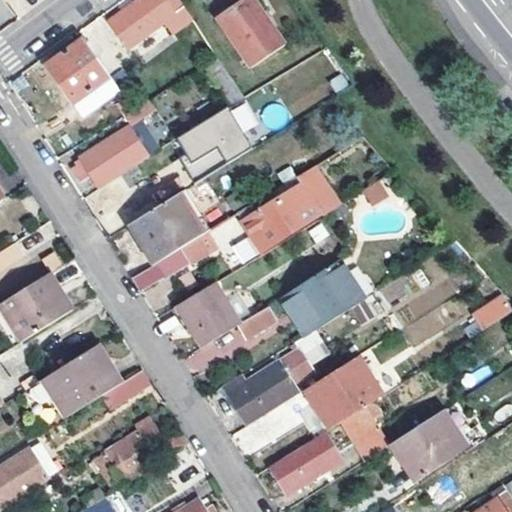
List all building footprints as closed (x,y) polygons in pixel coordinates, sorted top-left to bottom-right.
[(181,5),(178,0),(134,0),(107,21),(116,32),(110,36),(116,46),(119,43),(121,46),(124,44),(126,47),(163,19),(168,25),(176,18),(173,12),(181,5)] [(283,43),(260,11),(257,12),(248,0),(237,0),(215,17),(250,67),(283,43)] [(116,90),(82,39),(45,65),(78,113),(116,90)] [(204,64),(231,105),(244,97),(217,55),(204,64)] [(259,138),(261,141),(270,136),(244,97),(231,105),(237,113),(190,141),(193,146),(186,151),(194,164),(202,160),(208,169),(259,138)] [(121,116),(128,126),(77,157),(79,160),(69,167),(78,181),(88,174),(95,185),(145,155),(147,157),(156,151),(131,110),(121,116)] [(294,175),(286,181),(291,189),(253,213),(241,220),(258,250),(308,218),(310,220),(321,214),(295,175),(294,175)] [(362,191),(372,206),(389,194),(380,179),(362,191)] [(286,181),(247,204),(253,213),(291,189),(286,181)] [(185,188),(178,192),(204,232),(210,228),(185,188)] [(140,245),(153,263),(181,246),(199,235),(204,232),(178,192),(132,220),(145,242),(140,245)] [(231,215),(210,228),(204,232),(199,235),(207,248),(236,230),(232,225),(236,223),(231,215)] [(126,224),(140,245),(145,242),(132,220),(126,224)] [(11,244),(0,251),(0,270),(20,258),(11,244)] [(190,263),(181,246),(153,263),(131,277),(140,291),(161,277),(163,279),(190,263)] [(58,267),(50,254),(39,261),(47,274),(58,267)] [(337,261),(277,298),(302,336),(362,299),(337,261)] [(12,331),(19,343),(70,311),(47,274),(1,303),(10,316),(4,320),(12,331)] [(212,282),(175,305),(201,346),(234,326),(238,323),(212,282)] [(479,329),(511,313),(511,310),(504,294),(470,311),(479,329)] [(10,316),(1,303),(0,303),(0,328),(5,336),(12,331),(4,320),(10,316)] [(272,319),(264,307),(238,323),(234,326),(242,339),(272,319)] [(317,330),(296,342),(310,366),(331,354),(317,330)] [(98,344),(91,348),(103,368),(110,363),(98,344)] [(91,348),(48,377),(71,413),(121,380),(110,363),(103,368),(91,348)] [(294,350),(244,381),(241,377),(240,374),(222,386),(226,392),(244,422),(294,391),(289,382),(308,371),(294,350)] [(301,391),(326,429),(340,420),(371,400),(381,394),(357,356),(301,391)] [(149,385),(140,371),(98,397),(107,411),(149,385)] [(365,459),(387,446),(369,419),(379,413),(371,400),(340,420),(365,459)] [(439,413),(388,445),(412,481),(462,448),(439,413)] [(146,417),(133,425),(138,433),(91,462),(108,489),(167,451),(169,455),(186,444),(179,434),(163,444),(146,417)] [(341,458),(323,431),(268,466),(285,493),(341,458)] [(0,468),(0,507),(56,471),(38,444),(0,468)] [(511,477),(502,484),(509,496),(511,493),(511,477)] [(80,498),(86,507),(104,496),(98,487),(80,498)] [(116,511),(106,495),(104,496),(86,507),(78,511),(116,511)] [(503,511),(494,498),(470,511),(503,511)] [(195,500),(176,511),(211,511),(204,500),(196,504),(195,500)]
